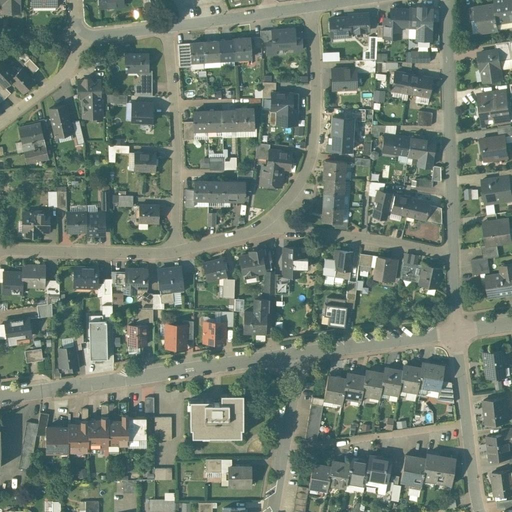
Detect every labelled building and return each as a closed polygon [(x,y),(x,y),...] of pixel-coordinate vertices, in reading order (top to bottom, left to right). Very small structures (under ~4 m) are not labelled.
[(19,0),(0,0),(0,2),(3,3),(3,13),(19,13),(19,3),(20,3),(19,0)] [(511,0),(493,0),(494,4),(497,23),(511,20),(511,0)] [(494,4),(469,7),(471,20),(478,19),(480,32),(498,29),(497,23),(494,4)] [(400,9),(391,9),(390,25),(400,25),(408,26),(409,10),(400,10),(400,9)] [(428,11),(409,10),(408,26),(418,26),(427,27),(427,26),(428,11)] [(358,12),(347,13),(348,33),(359,32),(358,12)] [(368,12),(358,12),(359,32),(369,32),(368,12)] [(346,16),(329,17),(331,36),(348,35),(346,16)] [(387,25),(377,24),(377,36),(387,37),(387,25)] [(390,25),(387,25),(387,37),(399,37),(400,25),(390,25)] [(427,27),(418,26),(417,38),(428,38),(429,26),(427,26),(427,27)] [(294,29),(267,30),(267,41),(272,41),(272,47),(294,46),(294,40),(295,40),(294,29)] [(377,36),(368,36),(367,59),(375,59),(377,36)] [(250,37),(232,38),(234,58),(251,57),(250,37)] [(232,40),(218,41),(219,59),(220,59),(220,56),(225,56),(225,59),(234,58),(232,38),(232,40)] [(204,41),(189,42),(191,61),(191,58),(196,58),(196,60),(205,60),(204,41)] [(218,41),(204,41),(205,60),(206,60),(206,57),(210,57),(211,60),(219,59),(218,41)] [(510,41),(498,43),(500,53),(503,52),(503,57),(511,56),(511,55),(510,41)] [(323,60),(340,59),(339,50),(322,51),(323,60)] [(497,50),(478,53),(481,70),(479,70),(477,72),(476,74),(476,76),(477,78),(479,80),(481,80),(483,80),(483,81),(501,78),(497,50)] [(429,51),(411,51),(411,52),(411,62),(429,62),(429,51)] [(388,60),(387,52),(376,52),(377,61),(388,60)] [(148,53),(125,54),(125,67),(126,71),(142,71),(148,71),(148,70),(148,63),(147,63),(148,53)] [(39,68),(29,58),(23,63),(33,73),(39,68)] [(375,59),(354,60),(355,68),(356,72),(374,71),(375,59)] [(1,61),(0,62),(0,82),(4,87),(5,86),(11,80),(10,78),(14,75),(1,61)] [(34,82),(21,68),(14,75),(10,78),(11,80),(23,93),(34,82)] [(355,68),(331,68),(332,89),(356,88),(356,72),(355,68)] [(148,70),(148,71),(142,71),(142,87),(152,87),(151,70),(148,70)] [(410,75),(394,72),(391,88),(399,89),(398,91),(407,92),(410,75)] [(423,77),(410,75),(407,92),(429,96),(432,78),(424,76),(423,77)] [(100,80),(90,80),(90,77),(84,77),(84,80),(78,80),(78,89),(80,89),(80,97),(81,97),(81,104),(83,106),(83,111),(84,118),(101,117),(100,80)] [(275,82),(262,81),(262,97),(271,97),(271,92),(275,92),(275,82)] [(4,87),(0,82),(0,93),(4,99),(11,93),(5,86),(4,87)] [(142,87),(134,86),(134,95),(152,96),(152,87),(142,87)] [(374,89),(374,101),(385,101),(385,89),(374,89)] [(275,92),(271,92),(271,97),(271,110),(277,110),(291,110),(291,109),(292,93),(275,92)] [(504,93),(494,94),(492,92),(479,94),(482,115),(493,113),(495,122),(508,120),(504,93)] [(126,95),(113,94),(112,102),(126,103),(126,95)] [(152,103),(131,102),(130,121),(140,121),(141,119),(151,120),(152,103)] [(65,104),(49,108),(55,137),(71,133),(65,104)] [(235,110),(221,110),(222,129),(223,129),(222,126),(227,126),(227,129),(236,128),(236,108),(235,108),(235,110)] [(253,108),(236,108),(236,128),(237,128),(237,126),(244,125),(244,128),(254,128),(253,108)] [(291,110),(277,110),(276,123),(296,124),(297,110),(291,109),(291,110)] [(365,109),(353,109),(352,115),(358,115),(358,121),(365,121),(365,109)] [(221,110),(207,111),(208,129),(208,126),(213,126),(213,129),(222,129),(221,110)] [(432,112),(418,110),(417,125),(431,125),(432,112)] [(207,111),(192,111),(193,121),(193,130),(208,129),(207,111)] [(352,118),(333,116),(331,133),(334,133),(351,134),(352,118)] [(44,119),(38,120),(39,123),(42,133),(47,132),(44,119)] [(79,121),(72,123),(75,137),(82,135),(79,121)] [(193,121),(183,121),(184,140),(194,139),(193,130),(193,121)] [(39,123),(19,127),(24,151),(34,149),(32,141),(43,139),(42,133),(39,123)] [(304,134),(304,125),(296,125),(296,134),(304,134)] [(386,125),(372,125),(371,136),(379,137),(379,132),(385,132),(386,125)] [(511,125),(497,128),(498,136),(504,136),(511,135),(511,125)] [(71,133),(55,137),(57,143),(73,139),(71,133)] [(351,134),(334,133),(334,136),(332,136),(331,149),(339,149),(339,150),(342,150),(342,149),(345,150),(345,138),(351,138),(351,134)] [(404,137),(384,134),(381,151),(407,154),(410,138),(409,138),(404,137)] [(498,136),(481,139),(484,158),(492,157),(492,159),(507,157),(504,136),(498,136)] [(435,141),(417,139),(410,138),(407,154),(423,157),(422,165),(430,167),(431,158),(432,158),(435,141)] [(43,139),(32,141),(34,149),(24,151),(26,162),(47,158),(43,139)] [(270,144),(257,142),(255,157),(267,159),(269,149),(270,144)] [(129,145),(115,145),(115,152),(128,153),(129,145)] [(269,149),(267,159),(267,166),(282,168),(289,169),(291,153),(280,151),(280,150),(269,149)] [(155,153),(134,152),(133,169),(143,170),(143,169),(154,170),(155,153)] [(370,159),(355,157),(354,164),(369,166),(370,159)] [(344,161),(324,160),(323,177),(343,179),(343,178),(340,178),(341,170),(344,170),(344,161)] [(282,168),(267,166),(262,166),(261,175),(281,177),(282,168)] [(440,167),(433,166),(431,180),(433,180),(441,181),(440,167)] [(511,168),(498,171),(499,177),(509,176),(511,175),(511,168)] [(281,177),(261,175),(260,184),(280,186),(281,177)] [(496,178),(491,179),(491,178),(481,180),(485,204),(507,200),(505,189),(511,188),(509,176),(499,177),(496,178)] [(343,179),(323,177),(323,178),(325,178),(324,192),(342,193),(342,192),(339,192),(340,187),(343,187),(343,179)] [(431,180),(418,178),(417,186),(432,188),(433,180),(431,180)] [(208,181),(194,181),(193,189),(193,199),(194,199),(199,199),(208,199),(208,181)] [(223,181),(208,181),(208,199),(222,199),(223,181)] [(243,181),(223,181),(222,199),(242,200),(242,191),(243,191),(243,181)] [(465,188),(465,198),(479,198),(479,188),(465,188)] [(193,189),(185,189),(185,205),(193,205),(193,199),(193,189)] [(392,192),(379,189),(373,215),(386,218),(392,192)] [(56,191),(48,191),(48,207),(57,207),(56,191)] [(66,191),(56,191),(57,207),(66,206),(66,191)] [(342,193),(324,192),(323,206),(341,207),(342,207),(339,206),(339,201),(342,202),(342,193)] [(403,196),(395,194),(391,209),(399,211),(398,213),(406,215),(410,198),(403,196)] [(133,195),(119,195),(118,204),(133,205),(133,195)] [(421,200),(410,198),(406,215),(407,215),(407,213),(414,215),(414,217),(425,219),(429,205),(429,201),(421,199),(421,200)] [(152,205),(139,205),(139,221),(147,221),(147,222),(158,222),(158,206),(152,206),(152,205)] [(441,207),(429,205),(425,219),(441,223),(441,207)] [(341,207),(323,206),(322,221),(335,221),(341,222),(341,221),(341,207)] [(49,211),(31,211),(31,212),(22,212),(22,221),(25,222),(25,231),(25,236),(36,236),(36,231),(49,232),(49,211)] [(103,211),(86,212),(86,213),(86,231),(86,234),(104,233),(103,211)] [(86,212),(66,212),(66,231),(86,231),(86,213),(86,212)] [(216,213),(207,212),(207,226),(215,226),(216,213)] [(496,220),(497,222),(483,224),(486,245),(486,246),(497,244),(511,242),(511,241),(509,241),(507,228),(510,228),(508,218),(496,220)] [(497,244),(486,246),(486,245),(481,245),(483,258),(488,257),(499,256),(497,244)] [(301,248),(283,247),(283,274),(283,275),(289,275),(298,275),(298,267),(305,268),(305,258),(303,258),(304,248),(301,248)] [(250,254),(239,256),(243,275),(255,272),(264,271),(263,267),(269,266),(268,259),(269,258),(268,251),(263,252),(262,249),(250,251),(250,254)] [(353,252),(335,250),(334,260),(336,260),(335,268),(350,270),(352,253),(353,253),(353,252)] [(373,255),(360,253),(359,265),(360,265),(371,267),(373,255)] [(396,259),(377,256),(376,266),(378,266),(376,276),(385,277),(384,279),(393,280),(396,259)] [(483,258),(471,260),(473,275),(490,272),(488,257),(483,258)] [(222,258),(203,263),(207,280),(223,276),(226,275),(222,258)] [(334,260),(324,258),(322,274),(334,275),(335,268),(336,260),(334,260)] [(416,264),(402,261),(401,273),(405,274),(407,275),(407,271),(415,272),(416,264)] [(511,263),(503,265),(505,273),(486,276),(489,297),(511,293),(511,263)] [(440,268),(423,264),(419,282),(419,284),(436,288),(440,268)] [(44,266),(23,266),(22,273),(22,285),(44,286),(44,281),(44,266)] [(98,268),(74,267),(73,286),(97,287),(97,283),(98,268)] [(180,267),(158,270),(159,288),(171,286),(171,289),(173,289),(183,288),(180,267)] [(335,268),(334,275),(334,277),(349,279),(350,270),(335,268)] [(143,269),(125,269),(125,272),(124,287),(135,287),(147,287),(147,275),(143,275),(143,269)] [(125,272),(111,271),(111,279),(111,286),(124,287),(125,272)] [(415,272),(407,271),(407,275),(405,274),(404,279),(419,282),(421,275),(414,274),(415,272)] [(22,273),(3,272),(3,292),(22,293),(22,285),(22,273)] [(255,272),(243,275),(244,283),(259,280),(257,274),(256,274),(255,272)] [(274,274),(265,273),(265,288),(274,288),(274,274)] [(283,274),(274,274),(274,288),(274,294),(289,294),(289,275),(283,275),(283,274)] [(59,281),(47,281),(46,286),(46,293),(59,293),(59,281)] [(357,282),(348,281),(346,299),(355,300),(357,282)] [(171,286),(159,288),(158,293),(158,309),(164,309),(164,293),(172,293),(173,289),(171,289),(171,286)] [(236,298),(235,307),(244,308),(244,298),(236,298)] [(254,311),(244,311),(243,331),(265,332),(266,312),(265,312),(266,299),(254,298),(254,311)] [(274,299),(266,299),(265,312),(266,312),(273,312),(274,299)] [(342,324),(345,306),(326,302),(323,321),(342,324)] [(52,303),(36,305),(38,317),(52,315),(52,303)] [(89,314),(89,318),(111,318),(111,304),(102,304),(102,314),(89,314)] [(146,309),(142,309),(142,322),(153,322),(153,309),(146,309)] [(233,311),(221,311),(221,322),(224,322),(224,326),(233,327),(233,311)] [(28,318),(4,322),(7,340),(31,336),(28,318)] [(193,321),(182,321),(182,325),(185,325),(185,339),(193,339),(193,321)] [(215,324),(204,324),(204,342),(215,342),(215,341),(224,341),(224,326),(224,322),(221,322),(217,322),(215,324)] [(146,325),(128,325),(128,335),(126,337),(126,340),(128,342),(128,345),(146,345),(146,325)] [(182,325),(176,325),(175,328),(167,327),(167,336),(166,336),(166,347),(176,347),(176,346),(185,346),(185,339),(185,325),(182,325)] [(83,331),(73,331),(73,346),(74,346),(75,350),(81,349),(81,342),(83,342),(83,331)] [(104,346),(103,337),(95,337),(95,340),(86,342),(86,349),(104,346)] [(113,351),(113,337),(103,337),(104,346),(105,352),(113,351)] [(73,346),(59,348),(60,357),(59,357),(60,366),(68,365),(69,370),(77,369),(75,350),(74,346),(73,346)] [(104,346),(86,349),(89,370),(107,368),(105,352),(104,346)] [(40,349),(25,351),(27,361),(42,359),(40,349)] [(506,349),(483,352),(486,378),(509,375),(506,349)] [(443,366),(421,362),(420,368),(417,385),(418,385),(418,384),(426,385),(426,386),(426,387),(438,389),(439,389),(441,380),(443,366)] [(420,368),(403,365),(402,371),(399,388),(405,388),(405,389),(416,391),(417,389),(417,385),(420,368)] [(402,371),(384,368),(383,373),(380,389),(389,390),(388,392),(398,393),(399,388),(402,371)] [(383,373),(365,370),(364,376),(361,393),(379,396),(380,389),(383,373)] [(364,376),(346,373),(345,379),(343,394),(351,396),(351,397),(360,399),(361,393),(364,376)] [(345,379),(328,376),(324,398),(341,401),(343,394),(345,379)] [(451,382),(441,380),(439,389),(438,389),(436,400),(453,403),(451,382)] [(220,402),(212,402),(212,399),(189,399),(189,427),(191,427),(191,435),(241,435),(241,427),(243,427),(243,393),(220,393),(220,402)] [(324,398),(312,396),(311,404),(322,406),(324,398)] [(154,397),(145,397),(145,413),(154,413),(154,397)] [(504,398),(483,400),(486,424),(508,421),(506,408),(505,409),(504,398)] [(128,402),(119,402),(119,414),(122,420),(128,420),(128,417),(128,402)] [(322,406),(311,404),(310,410),(321,412),(322,406)] [(48,414),(40,412),(38,423),(36,435),(46,435),(46,427),(48,414)] [(145,417),(128,417),(128,420),(128,444),(146,444),(146,438),(146,417),(154,417),(154,413),(145,413),(145,417)] [(101,420),(88,420),(88,446),(108,445),(108,442),(108,420),(108,416),(101,416),(101,420)] [(171,417),(154,417),(154,440),(171,440),(171,417)] [(81,424),(68,424),(68,427),(68,450),(68,451),(68,452),(88,452),(88,446),(88,420),(81,420),(81,424)] [(122,420),(108,420),(108,442),(118,442),(118,443),(128,443),(128,444),(128,420),(122,420)] [(26,421),(18,468),(30,470),(36,435),(38,423),(26,421)] [(511,442),(511,426),(502,428),(502,434),(507,433),(508,443),(511,442)] [(55,427),(46,427),(46,435),(46,451),(68,451),(68,450),(68,427),(55,427)] [(317,435),(306,433),(305,439),(316,441),(317,435)] [(502,434),(487,436),(490,460),(510,457),(508,443),(507,433),(502,434)] [(455,458),(426,453),(425,459),(421,481),(435,483),(435,481),(441,482),(440,484),(450,486),(455,458)] [(391,459),(369,455),(368,461),(365,478),(387,482),(391,459)] [(425,459),(405,455),(400,480),(409,482),(410,482),(410,481),(421,483),(421,481),(425,459)] [(368,461),(350,458),(349,464),(346,480),(364,484),(365,478),(368,461)] [(222,459),(206,459),(206,468),(222,468),(222,459)] [(349,464),(331,461),(330,466),(328,483),(345,486),(346,480),(349,464)] [(330,466),(313,464),(309,486),(327,489),(328,483),(330,466)] [(251,466),(228,467),(228,485),(251,485),(251,466)] [(171,468),(154,468),(154,479),(171,479),(171,468)] [(511,471),(511,472),(510,470),(492,472),(493,482),(494,481),(495,487),(494,487),(495,495),(511,493),(511,471)] [(136,480),(123,480),(123,493),(136,493),(136,480)] [(364,484),(346,480),(345,486),(345,490),(353,491),(353,489),(363,491),(364,484)] [(421,483),(410,481),(410,482),(409,482),(408,487),(420,489),(421,483)] [(400,485),(393,484),(390,499),(398,500),(400,485)] [(454,496),(444,498),(445,508),(456,507),(454,496)] [(174,499),(149,499),(149,511),(174,510),(174,499)] [(511,499),(496,501),(497,508),(505,507),(506,510),(511,507),(511,499)] [(60,511),(60,501),(52,501),(52,511),(60,511)] [(98,511),(98,501),(85,501),(85,511),(98,511)] [(192,511),(192,502),(183,502),(183,511),(192,511)] [(212,511),(212,502),(198,502),(198,511),(212,511)]
